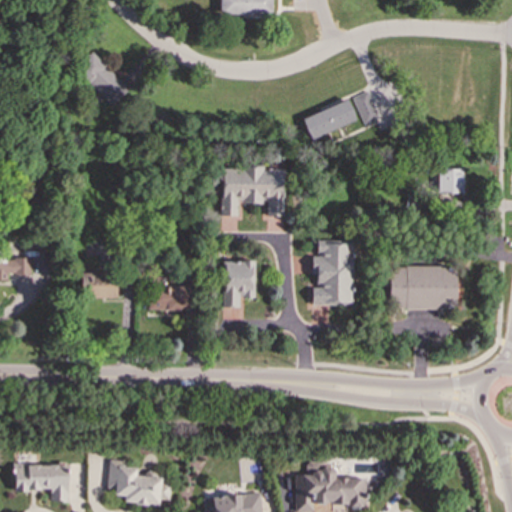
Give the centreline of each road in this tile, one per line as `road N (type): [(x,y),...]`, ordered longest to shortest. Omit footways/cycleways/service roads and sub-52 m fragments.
road 1 (residential): [(511,35),(376,34),(286,70),(248,74),(183,58),(113,0)]
road 2 (secondary): [(259,381),(0,377)]
road 3 (secondary): [(259,381),(451,405),(485,417)]
road 4 (secondary): [(484,377),(440,386),(303,380)]
road 5 (secondary): [(494,369),(481,381),(480,410),(511,436),(507,367),(494,369)]
